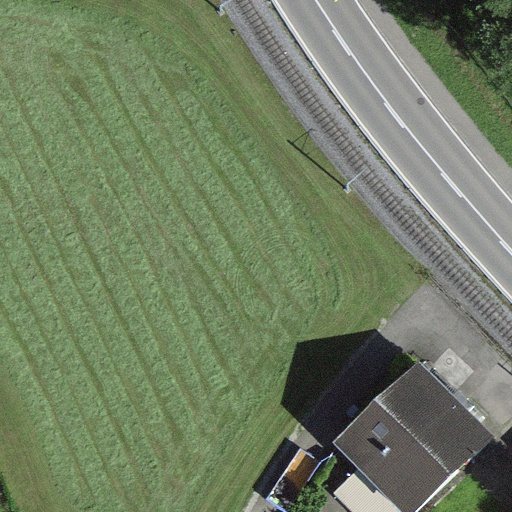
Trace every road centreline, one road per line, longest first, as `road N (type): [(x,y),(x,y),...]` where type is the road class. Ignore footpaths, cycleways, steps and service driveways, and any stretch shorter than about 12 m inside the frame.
road 1 (primary): [(318,0),(439,172),(511,252)]
road 2 (unclassified): [(273,511),(316,439),(418,307)]
